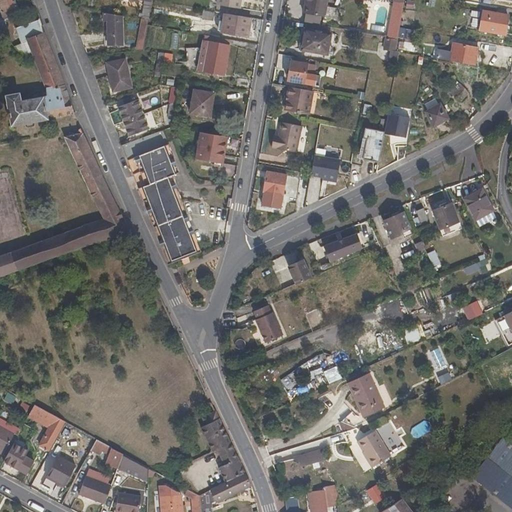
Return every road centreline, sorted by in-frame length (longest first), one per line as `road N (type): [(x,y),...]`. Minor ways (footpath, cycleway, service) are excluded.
road 1 (tertiary): [(193,334),(49,0)]
road 2 (residential): [(509,100),(456,146),(250,248),(230,268)]
road 3 (residential): [(276,0),(230,268)]
road 4 (tertiary): [(271,511),(193,334)]
